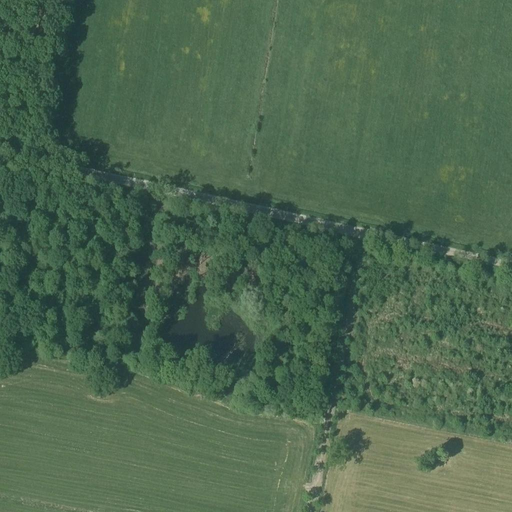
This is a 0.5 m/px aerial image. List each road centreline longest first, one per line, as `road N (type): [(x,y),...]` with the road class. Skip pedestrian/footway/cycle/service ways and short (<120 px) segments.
road 1 (unclassified): [(511,267),(0,155)]
road 2 (track): [(364,234),(310,511)]
